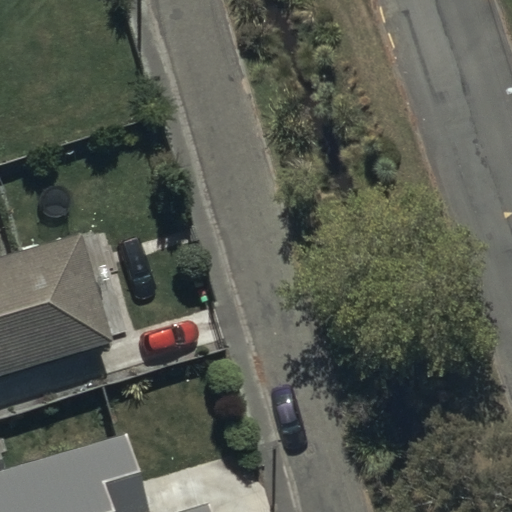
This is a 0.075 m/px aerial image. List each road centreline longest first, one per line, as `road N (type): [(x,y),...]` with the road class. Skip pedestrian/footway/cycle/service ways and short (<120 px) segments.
road 1 (residential): [(337,511),(187,0)]
road 2 (residential): [(511,231),(431,0)]
